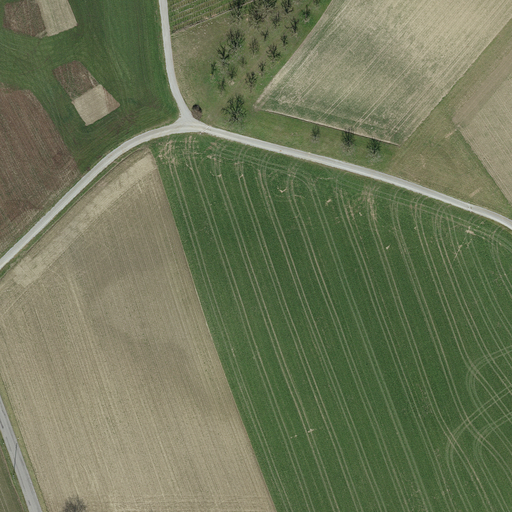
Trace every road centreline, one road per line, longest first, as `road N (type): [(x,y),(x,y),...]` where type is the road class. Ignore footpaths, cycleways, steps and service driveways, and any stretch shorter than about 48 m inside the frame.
road 1 (track): [(0,264),(101,164),(142,138),(188,124),(353,166),(511,224)]
road 2 (track): [(188,124),(171,79),(163,0)]
